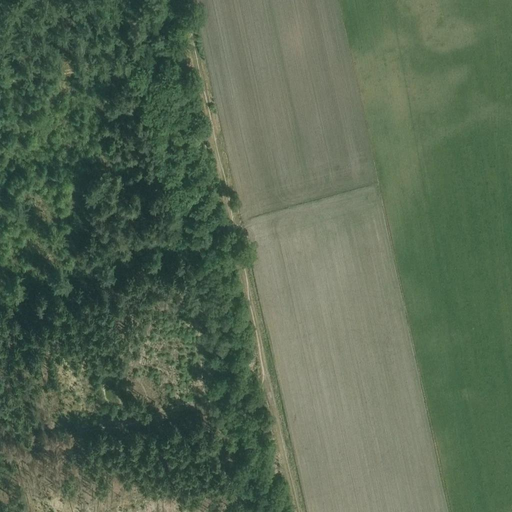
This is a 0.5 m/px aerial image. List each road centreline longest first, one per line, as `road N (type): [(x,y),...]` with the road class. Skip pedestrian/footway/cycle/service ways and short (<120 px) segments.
road 1 (track): [(193,48),(267,384)]
road 2 (track): [(267,384),(0,452)]
road 3 (track): [(193,48),(0,82)]
road 4 (track): [(296,511),(267,384)]
